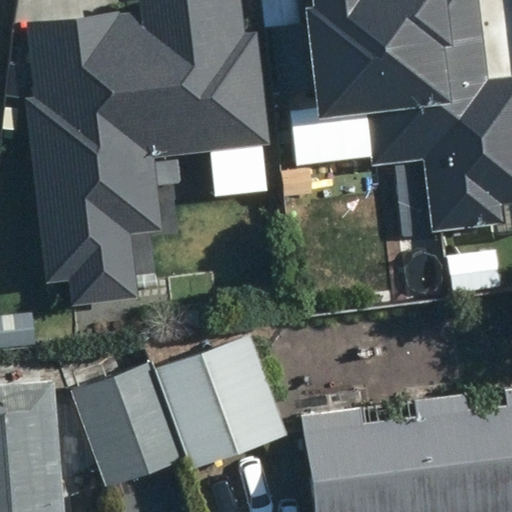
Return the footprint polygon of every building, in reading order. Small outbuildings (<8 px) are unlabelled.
[(74,13),(25,18),(33,95),(24,96),(43,281),(66,279),(69,302),(135,295),(129,230),(161,227),(153,154),(267,143),(255,29),(243,30),(239,0),(138,0),(139,7),(74,13)] [(300,0),(314,112),(364,106),(371,163),(420,157),(429,230),(505,221),(503,202),(511,201),(511,72),(488,75),(479,0),(300,0)] [(145,360),(63,391),(99,486),(182,455),(187,467),(281,432),(244,334),(149,369),(145,360)] [(0,383),(0,511),(56,511),(46,380),(0,383)] [(354,407),(296,415),(308,511),(481,511),(511,508),(511,385),(496,388),(498,406),(462,410),(460,393),(407,400),(409,415),(356,422),(354,407)]
